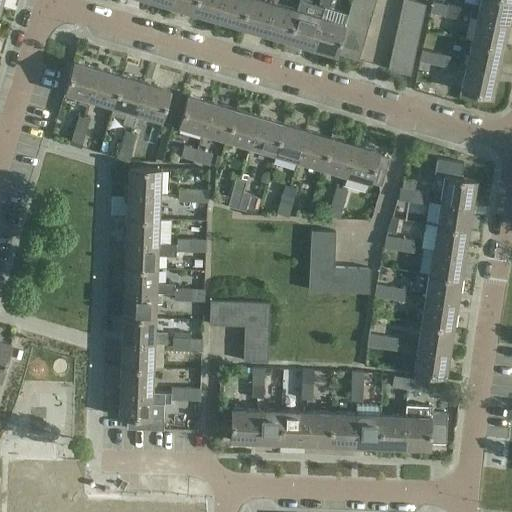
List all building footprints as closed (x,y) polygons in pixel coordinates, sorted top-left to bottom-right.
[(191,11),(194,0),(168,0),(168,4),(191,11)] [(215,18),(220,0),(194,0),(191,11),(215,18)] [(239,25),(246,0),(220,0),(215,18),(239,25)] [(263,32),(271,2),(264,0),(246,0),(239,25),(263,32)] [(371,12),(374,1),(372,0),(350,0),(349,6),(371,12)] [(401,0),(400,8),(422,15),(425,3),(414,0),(401,0)] [(443,14),(445,3),(431,0),(429,11),(443,14)] [(507,22),(511,0),(478,0),(475,15),(507,22)] [(286,39),(295,9),(271,2),(263,32),(286,39)] [(445,3),(443,14),(457,17),(459,6),(445,3)] [(335,52),(338,40),(342,29),(345,17),(346,14),(322,6),(319,16),(310,46),(335,53),(335,52)] [(368,24),(371,12),(349,6),(346,14),(345,17),(368,24)] [(420,27),(422,15),(400,8),(397,20),(420,27)] [(310,46),(319,16),(295,9),(286,39),(310,46)] [(502,46),(507,22),(475,15),(470,39),(502,46)] [(364,35),(368,24),(345,17),(342,29),(364,35)] [(417,39),(420,27),(397,20),(395,32),(417,39)] [(361,47),(364,35),(342,29),(338,40),(361,47)] [(415,50),(417,39),(395,32),(392,44),(415,50)] [(497,70),(502,46),(470,39),(465,63),(497,70)] [(357,58),(361,47),(338,40),(335,52),(357,58)] [(412,62),(415,50),(392,44),(390,56),(412,62)] [(433,62),(435,51),(421,48),(419,59),(433,62)] [(435,51),(433,62),(447,65),(450,54),(435,51)] [(410,74),(412,62),(390,56),(387,67),(410,74)] [(88,98),(97,67),(72,60),(63,90),(88,98)] [(491,95),(497,70),(465,63),(460,88),(491,95)] [(112,105),(121,74),(97,67),(88,98),(112,105)] [(132,123),(135,112),(145,81),(121,74),(112,105),(108,116),(132,123)] [(145,81),(135,112),(160,119),(169,88),(145,81)] [(202,131),(211,100),(187,93),(178,124),(202,131)] [(226,138),(235,107),(211,100),(202,131),(226,138)] [(250,145),(259,114),(235,107),(226,138),(250,145)] [(73,129),(83,132),(87,117),(77,114),(73,129)] [(274,152),(283,121),(259,114),(250,145),(274,152)] [(297,159),(306,128),(283,121),(274,152),(297,159)] [(121,142),(131,145),(135,131),(125,128),(121,142)] [(321,166),(330,135),(306,128),(297,159),(321,166)] [(79,146),(83,132),(73,129),(69,143),(79,146)] [(345,173),(354,142),(330,135),(321,166),(345,173)] [(127,160),(131,145),(121,142),(116,156),(127,160)] [(354,142),(345,173),(370,180),(379,149),(354,142)] [(194,158),(197,148),(183,144),(180,154),(194,158)] [(197,148),(194,158),(208,162),(211,151),(197,148)] [(439,200),(470,204),(474,179),(460,177),(462,161),(436,157),(434,173),(443,175),(439,200)] [(126,191),(158,193),(159,167),(127,165),(126,191)] [(231,190),(241,193),(245,179),(235,176),(231,190)] [(280,198),(291,201),(295,186),(284,183),(280,198)] [(331,200),(342,203),(346,188),(336,185),(331,200)] [(192,199),(192,188),(177,188),(177,199),(192,199)] [(192,188),(192,199),(207,199),(207,188),(192,188)] [(411,202),(413,191),(398,189),(397,200),(411,202)] [(237,207),(241,193),(231,190),(227,203),(227,204),(237,207)] [(157,217),(158,193),(126,191),(125,216),(157,217)] [(413,191),(411,202),(426,204),(427,193),(413,191)] [(287,215),(291,201),(280,198),(276,212),(287,215)] [(338,217),(342,203),(331,200),(327,214),(338,217)] [(467,229),(470,204),(439,200),(435,224),(467,229)] [(157,242),(157,217),(125,216),(124,241),(157,242)] [(463,253),(467,229),(435,224),(431,249),(463,253)] [(310,228),(309,241),(334,242),(334,229),(310,228)] [(398,250),(399,239),(385,237),(383,248),(398,250)] [(190,249),(190,238),(176,238),(175,249),(190,249)] [(190,238),(190,249),(205,250),(205,239),(190,238)] [(399,239),(398,250),(412,252),(414,241),(399,239)] [(124,241),(124,266),(156,267),(156,254),(174,255),(175,243),(157,242),(124,241)] [(309,241),(309,252),(333,253),(334,242),(309,241)] [(459,277),(463,253),(431,249),(427,273),(459,277)] [(309,252),(307,287),(332,288),(333,265),(333,253),(309,252)] [(333,265),(332,288),(344,289),(344,265),(333,265)] [(344,265),(344,289),(355,289),(356,266),(344,265)] [(124,266),(123,291),(155,292),(161,292),(173,293),(173,281),(155,280),(156,267),(124,266)] [(356,266),(355,289),(368,290),(369,266),(356,266)] [(455,302),(459,277),(427,273),(424,297),(455,302)] [(388,298),(390,287),(375,285),(374,296),(388,298)] [(188,299),(189,288),(174,287),(174,293),(174,298),(188,299)] [(390,287),(388,298),(403,300),(404,289),(390,287)] [(189,288),(188,299),(203,299),(204,288),(189,288)] [(123,291),(122,316),(154,317),(155,301),(161,301),(161,292),(155,292),(123,291)] [(210,297),(209,322),(221,322),(222,297),(210,297)] [(222,297),(221,322),(232,323),(234,298),(222,297)] [(452,326),(455,302),(424,297),(420,322),(452,326)] [(234,298),(232,323),(244,323),(268,324),(269,299),(234,298)] [(153,332),(154,317),(122,316),(121,341),(153,342),(165,343),(166,332),(153,332)] [(448,351),(452,326),(420,322),(416,346),(448,351)] [(244,323),(243,335),(267,336),(268,324),(244,323)] [(381,346),(383,336),(368,333),(366,344),(381,346)] [(243,335),(243,346),(267,347),(267,336),(243,335)] [(383,336),(381,346),(395,349),(397,338),(383,336)] [(187,349),(187,338),(173,337),(172,348),(187,349)] [(187,338),(187,349),(202,349),(202,338),(187,338)] [(0,339),(0,377),(10,343),(0,339)] [(152,367),(153,342),(121,341),(120,366),(152,367)] [(243,346),(242,359),(266,360),(267,347),(243,346)] [(444,376),(448,351),(416,346),(413,371),(444,376)] [(151,392),(152,367),(120,366),(119,391),(151,392)] [(252,381),(263,381),(263,367),(253,366),(252,381)] [(302,383),(312,383),(313,368),(302,368),(302,383)] [(350,385),(361,385),(362,371),(351,370),(350,385)] [(405,387),(407,376),(392,374),(391,385),(405,387)] [(407,376),(405,387),(420,389),(421,378),(407,376)] [(262,396),(263,381),(252,381),(251,395),(262,396)] [(312,398),(312,383),(302,383),(301,397),(312,398)] [(361,400),(361,385),(350,385),(350,399),(361,400)] [(185,399),(186,388),(171,387),(171,398),(185,399)] [(186,388),(185,399),(200,399),(200,388),(186,388)] [(119,391),(118,417),(126,417),(126,428),(162,429),(162,417),(150,417),(151,403),(163,403),(163,392),(151,392),(119,391)] [(256,408),(255,440),(280,441),(281,409),(268,408),(269,398),(257,398),(256,408)] [(429,440),(445,441),(446,411),(430,410),(430,404),(405,403),(404,413),(403,446),(428,447),(429,440)] [(355,412),(354,444),(378,445),(380,412),(380,404),(355,404),(355,412)] [(255,440),(256,408),(231,407),(230,439),(255,440)] [(305,442),(306,410),(281,409),(280,441),(305,442)] [(329,443),(330,411),(306,410),(305,442),(329,443)] [(354,444),(355,412),(330,411),(329,443),(354,444)] [(403,446),(404,413),(380,412),(378,445),(403,446)] [(10,460),(8,511),(183,511),(184,503),(58,498),(59,461),(10,460)]
